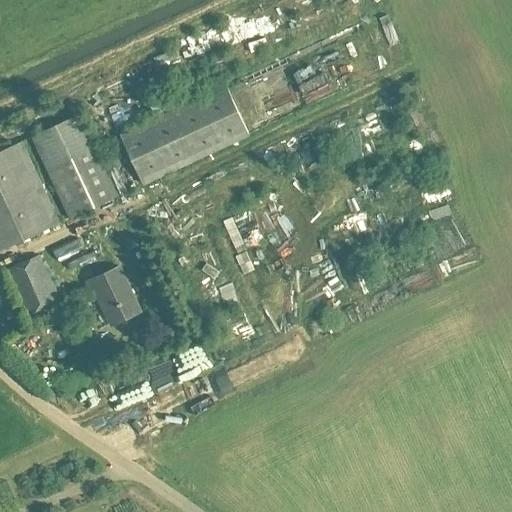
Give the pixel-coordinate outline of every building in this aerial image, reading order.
[(245,44),(248,55),(266,50),(264,39),(245,44)] [(249,133),(226,84),(120,133),(143,182),(249,133)] [(440,91),(422,99),(429,115),(447,107),(440,91)] [(153,97),(145,100),(151,118),(159,115),(153,97)] [(119,104),(102,113),(112,133),(130,124),(119,104)] [(390,126),(403,116),(396,107),(383,117),(390,126)] [(117,194),(79,113),(32,135),(69,216),(117,194)] [(295,153),(302,178),(365,159),(363,151),(374,147),(371,139),(363,142),(358,126),(330,134),(333,142),(295,153)] [(0,248),(59,222),(21,140),(0,149),(0,248)] [(355,235),(374,230),(372,220),(353,224),(355,235)] [(469,247),(455,253),(459,263),(473,258),(469,247)] [(239,271),(255,265),(250,252),(234,257),(239,271)] [(5,270),(26,315),(61,299),(40,254),(5,270)] [(140,311),(119,265),(86,280),(92,293),(96,292),(111,324),(140,311)] [(417,293),(435,284),(429,272),(411,280),(417,293)] [(345,329),(341,312),(315,319),(320,336),(345,329)] [(251,348),(225,360),(231,372),(257,359),(251,348)] [(284,365),(256,376),(260,386),(288,375),(284,365)] [(189,379),(196,396),(218,388),(211,371),(189,379)] [(253,381),(166,431),(174,444),(261,394),(253,381)]
